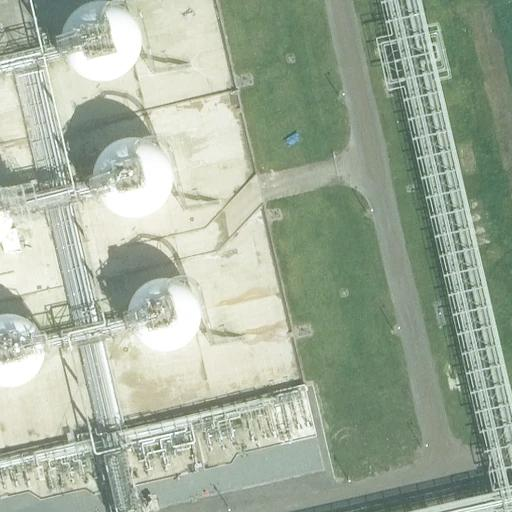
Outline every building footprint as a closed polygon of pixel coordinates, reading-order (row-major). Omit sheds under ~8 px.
[(401,92),(494,496),(511,492),(511,398),(440,85),(453,83),(439,27),(429,29),(421,0),(380,0),(390,40),(378,43),(390,96),(401,92)] [(146,55),(147,47),(146,39),(144,32),(140,26),(135,20),(131,16),(125,13),(116,10),(109,9),(102,10),(96,11),(89,14),(82,20),(77,26),(74,32),(71,39),(71,47),(71,55),(74,62),(77,68),(81,74),(87,78),(92,81),(99,84),(108,85),(118,84),(125,82),(130,78),(136,74),(140,68),(144,62),(146,55)] [(179,190),(179,182),(179,174),(176,167),(173,160),(168,153),(162,148),(156,145),(147,142),(140,141),(133,141),(125,143),(118,146),(110,151),(104,157),(100,165),(97,173),(96,181),(97,190),(98,195),(101,202),(106,210),(112,215),(119,220),(128,223),(136,224),(146,223),(154,221),(160,218),(167,212),(173,205),(176,199),(179,190)] [(21,231),(22,223),(21,216),(19,209),(16,203),(12,197),(6,192),(0,188),(0,257),(2,257),(9,252),(14,247),(18,239),(21,231)] [(321,189),(297,195),(299,206),(324,201),(321,189)] [(235,253),(214,258),(219,277),(239,272),(235,253)] [(208,331),(209,322),(208,314),(205,307),(202,301),(197,295),(192,291),(185,287),(180,285),(172,284),(165,284),(157,287),(150,290),(144,295),(139,301),(135,308),(133,314),(133,321),(133,329),(135,336),(139,343),(143,349),(147,352),(154,357),(161,359),(169,360),(175,360),(184,358),(190,355),(197,350),(202,343),(206,337),(208,331)] [(54,360),(55,353),(54,345),(52,338),(48,331),(44,326),(38,321),(32,318),(27,316),(18,314),(12,315),(4,317),(0,318),(0,386),(1,387),(7,389),(15,391),(21,390),(30,388),(37,385),(44,379),(48,374),(52,367),(54,360)] [(111,511),(145,511),(140,488),(136,489),(129,451),(99,458),(111,511)] [(511,511),(511,492),(494,496),(426,511),(511,511)] [(80,511),(102,511),(102,500),(33,499),(32,511),(52,511),(52,502),(81,502),(80,511)]
